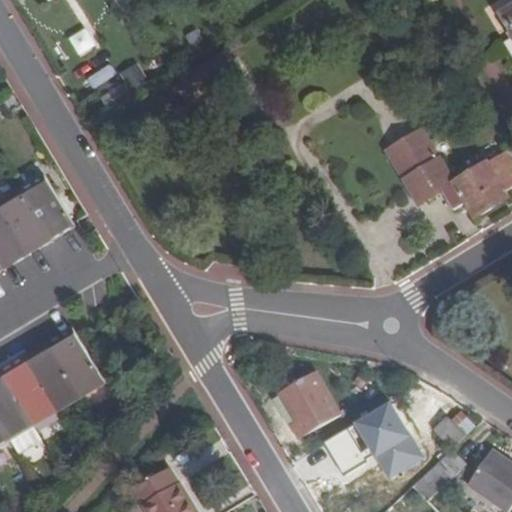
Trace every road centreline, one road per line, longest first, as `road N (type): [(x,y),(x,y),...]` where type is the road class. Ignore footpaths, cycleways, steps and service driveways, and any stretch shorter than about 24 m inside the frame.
road 1 (tertiary): [(164,293),(0,23)]
road 2 (tertiary): [(192,341),(295,511)]
road 3 (residential): [(237,308),(390,326)]
road 4 (residential): [(390,326),(412,297),(511,236)]
road 5 (residential): [(390,326),(511,414)]
road 6 (residential): [(0,325),(107,265)]
